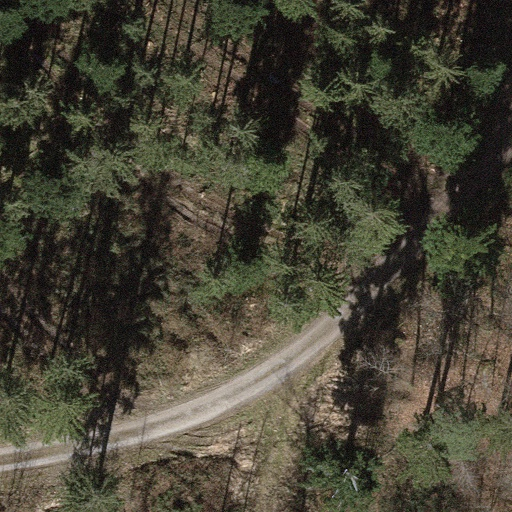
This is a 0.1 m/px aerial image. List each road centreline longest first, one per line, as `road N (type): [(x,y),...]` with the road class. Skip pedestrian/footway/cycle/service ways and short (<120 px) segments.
road 1 (track): [(511,152),(321,344),(200,416),(0,461)]
road 2 (track): [(321,344),(304,511)]
